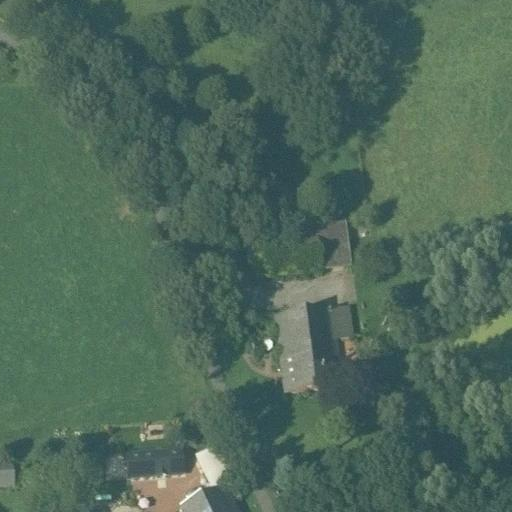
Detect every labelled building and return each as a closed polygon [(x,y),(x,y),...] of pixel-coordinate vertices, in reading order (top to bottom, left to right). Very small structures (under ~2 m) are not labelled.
[(360,226),(338,228),(342,272),(364,270),(360,226)] [(317,242),(271,247),(274,279),(321,274),(317,242)] [(330,311),(275,318),(280,359),(335,351),(330,311)] [(335,351),(280,359),(285,397),(346,389),(344,367),(338,368),(335,351)] [(218,451),(199,460),(215,495),(226,489),(226,490),(235,486),(218,451)] [(180,454),(128,458),(130,478),(182,474),(180,454)] [(13,467),(0,468),(0,488),(15,487),(13,467)] [(215,495),(182,510),(182,511),(236,511),(226,490),(226,489),(215,495)]
